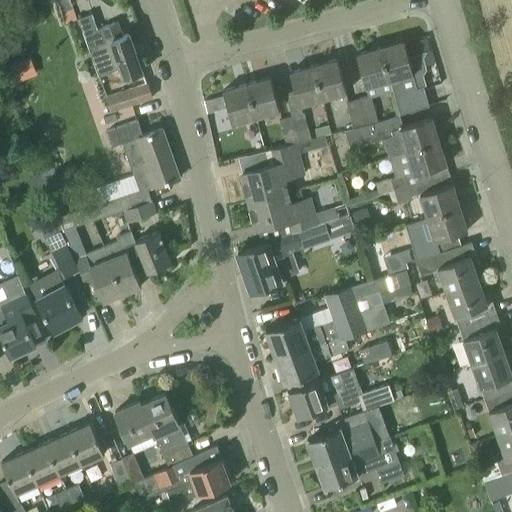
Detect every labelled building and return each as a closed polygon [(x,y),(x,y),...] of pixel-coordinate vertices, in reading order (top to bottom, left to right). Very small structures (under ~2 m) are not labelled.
[(118,21),(97,28),(92,14),(78,19),(89,52),(98,76),(120,68),(124,78),(142,72),(129,33),(123,35),(118,21)] [(430,51),(426,37),(411,41),(414,55),(430,51)] [(392,89),(394,94),(417,87),(413,74),(404,41),(380,47),(389,80),(392,89)] [(356,54),(365,87),(389,80),(380,47),(356,54)] [(313,65),(322,99),(346,92),(337,59),(313,65)] [(4,70),(8,79),(21,74),(18,65),(4,70)] [(299,105),(322,99),(313,65),(289,72),(299,105)] [(246,84),(256,117),(279,110),(270,77),(246,84)] [(110,112),(152,97),(146,82),(105,96),(110,112)] [(232,123),(256,117),(246,84),(223,90),(224,95),(227,106),(232,123)] [(428,106),(422,86),(417,87),(394,94),(399,114),(408,111),(422,108),(428,106)] [(224,95),(204,100),(207,112),(227,106),(224,95)] [(377,120),(370,95),(358,98),(365,123),(377,120)] [(352,127),(365,123),(358,98),(346,101),(352,127)] [(304,113),(291,116),(299,142),(310,138),(304,113)] [(299,142),(291,116),(279,119),(285,145),(297,142),(299,142)] [(377,120),(365,123),(352,127),(344,129),(350,148),(393,135),(389,117),(377,121),(377,120)] [(431,117),(399,127),(406,150),(439,140),(431,117)] [(75,227),(123,209),(152,199),(148,189),(180,178),(162,128),(143,135),(138,120),(108,130),(113,146),(123,142),(140,188),(71,211),(53,167),(41,172),(61,223),(64,231),(75,227)] [(328,125),(314,129),(316,137),(323,135),(331,133),(328,125)] [(316,137),(310,138),(312,148),(326,145),(323,135),(316,137)] [(395,176),(389,177),(394,191),(431,179),(428,170),(446,164),(439,140),(406,150),(406,151),(389,156),(395,176)] [(297,142),(285,145),(270,149),(274,164),(241,172),(249,201),(288,190),(286,179),(305,174),(297,142)] [(460,207),(452,183),(434,189),(431,179),(394,191),(397,202),(413,198),(412,196),(419,194),(427,217),(460,207)] [(296,231),(309,227),(301,198),(291,201),(288,190),(249,201),(256,229),(288,221),(291,233),(292,232),(296,231)] [(156,212),(152,199),(123,209),(128,222),(156,212)] [(431,254),(460,245),(455,234),(467,230),(460,207),(427,217),(433,239),(412,246),(416,259),(431,254)] [(350,213),(355,225),(369,220),(365,208),(350,213)] [(280,277),(282,277),(299,271),(292,250),(302,247),(303,248),(329,239),(325,221),(309,227),(296,231),(292,232),(291,233),(238,251),(252,292),(266,287),(281,282),(280,277)] [(69,243),(64,231),(61,223),(43,232),(48,242),(52,251),(69,243)] [(75,227),(64,231),(69,243),(79,268),(85,283),(95,279),(104,301),(122,293),(103,247),(86,253),(75,227)] [(103,245),(103,247),(122,293),(141,285),(133,266),(143,262),(134,240),(131,230),(118,235),(119,239),(103,245)] [(147,272),(171,262),(158,230),(134,240),(143,262),(147,272)] [(460,245),(431,254),(435,268),(437,267),(446,292),(478,280),(470,256),(475,254),(471,241),(460,245)] [(79,268),(69,243),(52,251),(61,266),(29,283),(37,298),(36,298),(45,316),(46,316),(54,330),(57,329),(57,331),(68,325),(67,323),(81,316),(68,292),(71,291),(65,280),(63,281),(61,278),(79,268)] [(414,293),(411,284),(406,269),(323,294),(328,308),(329,307),(334,323),(320,328),(319,324),(303,330),(298,317),(265,329),(276,358),(287,354),(286,352),(290,351),(291,353),(343,334),(345,339),(388,320),(382,304),(414,293)] [(446,292),(454,316),(458,327),(496,313),(492,301),(487,303),(478,280),(446,292)] [(10,320),(0,324),(0,333),(10,356),(35,344),(26,322),(37,317),(26,292),(9,299),(12,306),(5,309),(10,320)] [(210,325),(213,320),(212,318),(209,313),(207,313),(202,313),(200,314),(198,319),(198,321),(201,326),(203,327),(209,326),(210,325)] [(458,327),(462,339),(471,362),(503,350),(495,328),(501,326),(496,313),(458,327)] [(426,318),(433,337),(444,333),(438,314),(426,318)] [(286,352),(287,354),(276,358),(285,382),(319,370),(315,361),(349,350),(345,339),(343,334),(291,353),(290,351),(286,352)] [(364,363),(391,353),(387,340),(359,349),(364,363)] [(480,388),(484,398),(497,393),(511,387),(511,374),(503,350),(471,362),(480,388)] [(339,408),(353,403),(341,371),(288,390),(298,416),(336,402),(339,408)] [(223,387),(214,376),(207,383),(216,393),(223,387)] [(357,394),(363,410),(364,409),(393,399),(391,392),(388,384),(357,394)] [(511,387),(497,393),(501,405),(488,410),(497,434),(511,428),(511,387)] [(391,392),(393,399),(403,396),(400,389),(391,392)] [(168,466),(217,445),(217,444),(192,455),(179,424),(165,393),(141,404),(153,431),(155,435),(168,466)] [(454,396),(458,407),(465,405),(461,393),(454,396)] [(115,411),(128,442),(153,431),(141,404),(140,400),(115,411)] [(316,463),(376,441),(364,409),(363,410),(336,420),(339,427),(307,439),(316,463)] [(82,463),(104,454),(90,422),(68,432),(82,463)] [(469,426),(472,437),(478,435),(475,424),(469,426)] [(501,473),(511,469),(511,428),(497,434),(505,457),(496,460),(501,473)] [(60,473),(82,463),(68,432),(46,442),(60,473)] [(479,440),(469,443),(473,452),(476,451),(480,442),(479,440)] [(381,482),(403,473),(398,460),(384,464),(376,441),(316,463),(325,487),(357,475),(357,474),(375,468),(381,482)] [(38,483),(60,473),(46,442),(23,452),(38,483)] [(217,445),(168,466),(144,477),(134,481),(142,499),(166,489),(171,503),(232,480),(224,457),(221,458),(217,445)] [(130,483),(134,481),(144,477),(133,451),(121,457),(122,458),(130,483)] [(0,494),(9,510),(10,511),(26,511),(19,502),(15,493),(38,483),(23,452),(1,461),(9,480),(0,483),(0,494)] [(130,483),(122,458),(109,462),(118,488),(130,483)] [(511,469),(501,473),(483,480),(490,499),(511,490),(511,469)] [(66,488),(72,502),(84,497),(78,483),(66,488)] [(72,502),(66,488),(54,493),(60,507),(72,502)] [(234,511),(227,495),(190,510),(190,511),(234,511)] [(101,511),(104,506),(101,500),(90,504),(93,511),(101,511)] [(491,503),(494,511),(503,511),(499,501),(491,503)]
